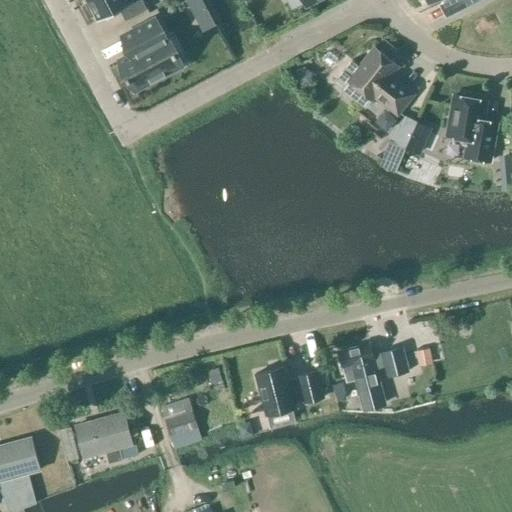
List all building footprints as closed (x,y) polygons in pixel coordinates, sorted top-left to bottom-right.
[(85,0),(97,22),(120,9),(126,21),(147,10),(142,0),(85,0)] [(202,0),(185,0),(192,12),(205,5),(202,0)] [(427,0),(429,3),(434,0),(458,0),(464,9),(481,0),(427,0)] [(162,42),(153,24),(119,42),(128,59),(115,66),(131,96),(181,70),(165,40),(162,42)] [(366,107),(375,96),(398,115),(414,94),(391,76),(398,67),(375,48),(360,66),(352,60),(337,80),(345,86),(342,89),(366,107)] [(468,158),(491,162),(497,123),(486,121),(484,119),(487,101),(454,96),(447,135),(461,137),(461,142),(463,145),(470,146),(468,158)] [(388,376),(403,372),(409,371),(403,348),(382,353),(382,355),(374,357),(370,344),(339,352),(347,382),(357,380),(361,395),(382,390),(376,367),(385,365),(388,376)] [(429,350),(418,352),(419,360),(430,358),(429,350)] [(287,367),(267,372),(256,375),(268,416),(299,408),(298,403),(306,401),(306,402),(326,396),(318,371),(299,376),(299,378),(291,380),(287,367)] [(198,427),(192,410),(164,419),(170,436),(198,427)] [(132,444),(124,413),(76,426),(84,456),(106,451),(109,463),(122,460),(119,447),(132,444)] [(32,438),(0,446),(0,488),(9,511),(14,511),(23,509),(37,503),(30,474),(41,471),(32,438)]
